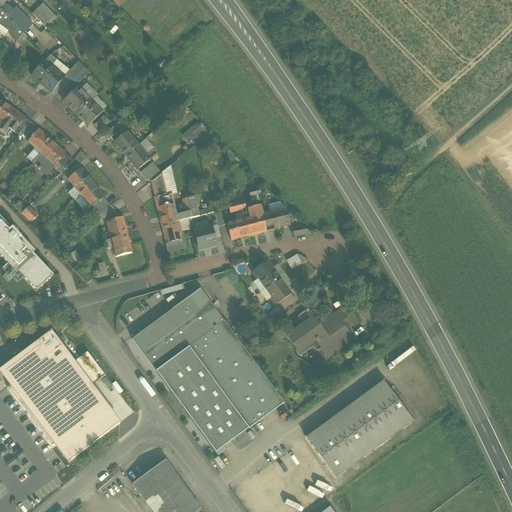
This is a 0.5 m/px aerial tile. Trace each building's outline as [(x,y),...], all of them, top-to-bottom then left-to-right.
[(17,5),(10,0),(6,0),(4,3),(14,9),(15,7),(17,5)] [(110,0),(119,8),(124,0),(110,0)] [(14,9),(4,3),(0,8),(7,13),(8,14),(14,9)] [(42,4),(32,13),(45,27),(55,17),(42,4)] [(27,19),(15,7),(14,9),(8,14),(18,26),(21,28),(27,19)] [(7,13),(0,22),(0,32),(5,36),(9,30),(13,34),(18,26),(8,14),(7,13)] [(27,19),(21,28),(24,32),(32,25),(27,19)] [(18,26),(13,34),(11,36),(18,41),(24,32),(21,28),(18,26)] [(62,76),(43,60),(30,76),(50,93),(59,81),(63,76),(62,76)] [(78,61),(73,66),(80,72),(81,71),(84,68),(78,61)] [(73,66),(72,65),(67,71),(75,77),(80,72),(73,66)] [(75,77),(67,71),(62,76),(63,76),(59,81),(66,86),(71,81),(75,77)] [(75,77),(71,81),(76,86),(86,75),(81,71),(80,72),(75,77)] [(91,100),(78,87),(64,101),(77,115),(90,102),(91,100)] [(90,102),(77,115),(89,126),(102,113),(90,102)] [(23,119),(4,105),(0,110),(0,132),(4,135),(8,130),(13,134),(23,119)] [(104,116),(94,126),(99,132),(109,122),(104,116)] [(23,119),(13,134),(17,138),(28,124),(28,123),(23,119)] [(118,122),(104,134),(109,140),(122,127),(118,122)] [(181,135),(188,143),(204,131),(197,123),(181,135)] [(28,124),(19,135),(25,140),(34,129),(28,124)] [(38,131),(27,144),(39,155),(50,142),(38,131)] [(127,133),(113,145),(123,158),(137,145),(127,133)] [(244,138),(234,146),(241,155),(251,147),(244,138)] [(50,142),(39,155),(53,167),(56,163),(64,154),(50,142)] [(137,145),(123,158),(135,172),(150,159),(137,145)] [(173,164),(178,170),(198,154),(193,148),(173,164)] [(64,154),(56,163),(64,170),(72,162),(64,154)] [(53,167),(39,155),(33,163),(38,168),(39,169),(40,169),(46,174),(53,167)] [(152,165),(140,176),(145,182),(157,170),(152,165)] [(80,169),(66,180),(73,189),(77,194),(91,184),(80,169)] [(160,174),(149,183),(154,199),(166,196),(160,174)] [(91,184),(77,194),(89,210),(102,199),(103,199),(91,184)] [(73,189),(68,194),(72,200),(77,194),(73,189)] [(89,210),(77,194),(72,200),(83,214),(89,210)] [(154,199),(161,227),(178,222),(176,218),(170,195),(166,196),(154,199)] [(213,213),(209,195),(203,196),(206,211),(197,213),(197,217),(213,213)] [(109,208),(102,199),(89,210),(95,217),(98,215),(109,208)] [(193,199),(182,202),(186,215),(187,220),(197,217),(197,213),(193,199)] [(239,203),(227,206),(229,214),(241,211),(239,203)] [(286,210),(279,204),(268,206),(270,214),(274,230),(290,226),(286,210)] [(28,207),(21,215),(30,224),(37,217),(28,207)] [(109,208),(98,215),(103,223),(114,215),(110,207),(109,208)] [(260,209),(242,214),(244,220),(248,237),(266,232),(265,232),(261,216),(260,209)] [(220,213),(214,215),(217,228),(224,226),(220,213)] [(270,214),(261,216),(265,232),(266,232),(274,230),(270,214)] [(0,253),(37,292),(54,276),(0,218),(0,253)] [(123,219),(106,224),(111,241),(128,236),(123,219)] [(244,220),(226,225),(230,241),(248,237),(244,220)] [(178,222),(161,227),(166,244),(181,240),(182,240),(178,222)] [(199,247),(217,243),(212,225),(195,230),(199,247)] [(46,228),(40,234),(49,243),(55,237),(46,228)] [(304,228),(291,230),(293,238),(310,234),(304,228)] [(128,236),(111,241),(116,258),(133,253),(128,236)] [(181,240),(166,244),(168,253),(184,249),(181,240)] [(296,258),(285,265),(289,272),(301,265),(296,258)] [(266,261),(251,273),(257,282),(259,280),(265,289),(279,279),(271,268),(266,261)] [(279,279),(285,275),(277,264),(271,268),(279,279)] [(81,268),(75,273),(86,285),(92,280),(81,268)] [(285,275),(279,279),(288,291),(294,287),(285,275)] [(279,279),(265,289),(272,299),(270,300),(275,307),(291,296),(288,291),(279,279)] [(224,322),(200,290),(189,297),(213,330),(224,322)] [(189,297),(131,340),(155,372),(188,348),(213,330),(189,297)] [(353,317),(345,307),(334,316),(339,323),(342,321),(344,324),(349,320),(353,317)] [(277,309),(268,314),(272,318),(280,313),(277,309)] [(307,311),(298,318),(304,326),(287,338),(299,354),(316,341),(327,356),(338,347),(339,349),(348,343),(342,334),(346,332),(339,323),(334,316),(326,322),(328,325),(322,330),(307,311)] [(358,324),(353,317),(349,320),(354,327),(358,324)] [(239,343),(224,322),(213,330),(188,348),(248,429),(283,403),(239,343)] [(74,363),(50,332),(0,369),(0,374),(9,387),(7,388),(52,447),(53,446),(67,463),(119,424),(91,386),(104,376),(87,353),(74,363)] [(248,429),(188,348),(155,372),(215,453),(233,440),(244,432),(248,429)] [(382,381),(305,438),(334,478),(412,421),(382,381)] [(244,432),(233,440),(240,450),(251,442),(244,432)] [(165,461),(132,485),(139,495),(172,471),(165,461)] [(197,511),(200,510),(172,471),(139,495),(151,511),(197,511)] [(30,511),(51,493),(46,488),(20,511),(30,511)]
